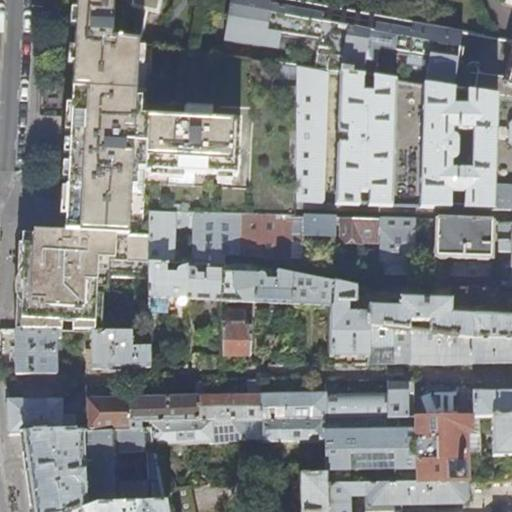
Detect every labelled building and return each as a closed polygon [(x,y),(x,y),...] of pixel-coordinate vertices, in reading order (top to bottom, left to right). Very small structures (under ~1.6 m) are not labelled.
[(238,177),(241,126),(147,121),(147,127),(133,126),(138,46),(110,42),(111,0),(75,0),(70,109),(64,233),(128,236),(132,165),(145,166),(145,173),(238,177)] [(119,0),(110,42),(138,46),(146,11),(153,13),(156,0),(119,0)] [(425,88),(453,92),(461,32),(368,16),(367,22),(331,16),(332,10),(273,0),(229,0),(221,43),(276,51),(278,37),(301,40),(297,69),(329,74),(334,75),(338,75),(342,76),(369,80),(375,81),(379,52),(428,59),(425,88)] [(511,0),(502,0),(502,3),(511,6),(511,44),(510,53),(510,55),(511,57),(511,0)] [(511,57),(510,55),(510,53),(507,67),(511,68),(509,80),(504,80),(477,76),(474,95),(496,98),(511,100),(511,57)] [(297,91),(297,69),(276,66),(272,91),(297,92),(297,91)] [(323,203),(329,74),(297,69),(297,91),(297,92),(296,202),(323,203)] [(392,205),(397,84),(375,81),(373,97),(362,97),(363,90),(368,90),(369,80),(342,76),(339,135),(347,135),(347,148),(338,147),(335,203),(363,204),(363,198),(358,198),(358,191),(370,191),(370,204),(392,205)] [(420,206),(449,207),(450,194),(465,194),(465,207),(511,208),(511,132),(511,140),(511,188),(494,187),(496,98),(474,95),(468,94),(468,110),(453,109),(454,92),(453,92),(425,88),(420,206)] [(302,235),(302,216),(150,211),(150,238),(150,263),(166,263),(181,264),(186,264),(194,265),(195,253),(223,254),(304,263),(302,235)] [(333,236),(333,226),(342,226),(342,217),(302,216),(302,235),(304,263),(304,265),(312,266),(310,236),(333,236)] [(383,235),(383,218),(342,217),(342,226),(346,226),(346,243),(362,243),(362,241),(378,242),(378,235),(383,235)] [(417,266),(417,219),(383,218),(383,235),(382,266),(384,266),(384,276),(416,276),(417,266)] [(491,277),(492,222),(437,220),(437,261),(452,261),(452,277),(491,277)] [(511,222),(500,222),(500,252),(511,252),(511,282),(505,283),(505,287),(511,287),(511,222)] [(150,300),(150,263),(150,238),(128,236),(64,233),(33,231),(33,234),(33,246),(18,246),(16,246),(16,251),(16,257),(18,257),(16,315),(14,315),(14,331),(15,331),(62,332),(92,333),(131,333),(150,334),(150,300)] [(33,246),(33,234),(19,234),(18,246),(33,246)] [(186,301),(186,264),(181,264),(181,268),(179,270),(178,271),(177,274),(166,273),(166,263),(150,263),(150,300),(186,301)] [(223,266),(207,265),(206,275),(197,275),(197,273),(195,271),(194,270),(194,265),(186,264),(186,301),(223,303),(223,302),(223,266)] [(253,304),(252,267),(223,266),(223,302),(223,303),(253,304)] [(291,306),(292,275),(268,271),(252,267),(253,304),(291,307),(291,306)] [(331,308),(332,284),(292,275),(291,306),(291,307),(331,309),(331,308)] [(368,359),(371,327),(409,332),(409,323),(430,324),(431,334),(469,339),(511,338),(511,318),(473,318),(472,316),(470,317),(451,316),(450,301),(399,300),(399,310),(369,310),(368,316),(348,315),(348,306),(356,306),(356,288),(332,284),(331,308),(331,309),(331,328),(331,333),(330,359),(368,359)] [(250,359),(251,328),(228,328),(228,325),(244,325),(244,312),(222,312),(222,358),(250,359)] [(511,338),(469,339),(431,334),(409,332),(371,327),(368,359),(368,366),(447,365),(511,363),(511,338)] [(62,344),(62,332),(15,331),(15,353),(15,375),(55,375),(56,344),(62,344)] [(132,349),(131,333),(92,333),(91,371),(150,369),(150,348),(132,349)] [(413,394),(413,383),(388,381),(388,395),(389,417),(413,417),(413,394)] [(259,419),(259,396),(259,383),(246,383),(246,396),(202,397),(202,384),(196,384),(196,397),(197,419),(240,419),(259,418),(259,419)] [(511,391),(473,392),(458,387),(458,394),(458,417),(511,416),(511,391)] [(458,417),(458,394),(413,394),(413,417),(458,417)] [(324,418),(324,395),(259,396),(259,419),(321,418),(324,418)] [(389,417),(388,395),(324,395),(324,418),(389,417)] [(197,419),(196,397),(130,398),(131,429),(148,428),(147,420),(197,419)] [(131,429),(130,398),(90,399),(91,431),(131,429)] [(62,432),(61,401),(8,402),(9,435),(22,434),(62,432)] [(479,481),(477,438),(490,438),(491,456),(511,455),(511,416),(458,417),(413,417),(389,417),(324,418),(321,418),(321,443),(322,454),(322,483),(464,482),(479,481)] [(259,419),(259,418),(259,443),(321,443),(321,418),(259,419)] [(241,441),(240,419),(197,419),(147,420),(148,428),(152,446),(152,447),(241,441)] [(159,483),(159,482),(152,447),(152,446),(148,428),(131,429),(91,431),(82,431),(62,432),(22,434),(26,460),(31,498),(33,511),(71,511),(96,504),(163,502),(159,483)] [(323,511),(322,483),(322,454),(307,455),(308,475),(296,475),(297,511),(323,511)] [(193,511),(189,485),(167,486),(166,482),(159,483),(163,502),(164,511),(193,511)] [(399,511),(399,503),(461,503),(464,500),(464,482),(322,483),(323,511),(399,511)] [(164,511),(163,502),(96,504),(71,511),(164,511)]
